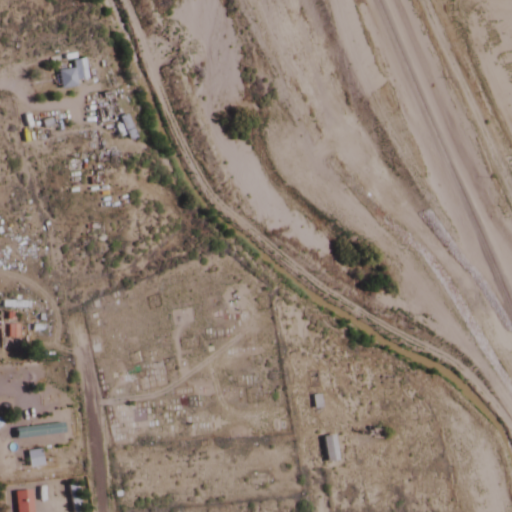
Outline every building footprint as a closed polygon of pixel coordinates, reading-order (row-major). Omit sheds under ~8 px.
[(73,80),(83,80),(82,59),(69,60),(69,70),(54,71),(55,89),(74,88),(73,80)] [(59,427),(11,427),(11,437),(59,437),(59,427)] [(318,438),(322,464),(334,462),(330,436),(318,438)] [(25,468),(39,467),(38,451),(24,452),(25,468)] [(65,485),(68,511),(78,511),(76,484),(65,485)] [(28,511),(29,492),(12,492),(11,511),(28,511)]
